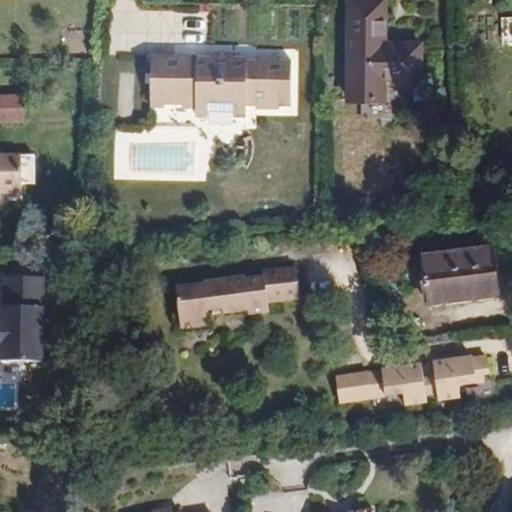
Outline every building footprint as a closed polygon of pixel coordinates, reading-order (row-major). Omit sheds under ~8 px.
[(382,37),(385,37),(385,0),(349,0),(348,100),(385,100),(385,79),(421,79),(422,43),(402,43),(402,47),(382,47),(382,37)] [(511,15),(502,16),(503,47),(511,46),(511,15)] [(385,43),(385,37),(382,37),(382,47),(402,47),(402,43),(385,43)] [(197,55),(149,55),(149,105),(162,105),(162,102),(181,103),(181,106),(194,106),(194,114),(206,115),(206,110),(232,110),(232,115),(245,115),(245,104),(255,104),(255,107),(279,107),(279,104),(290,104),(291,60),(280,60),(280,57),(256,57),(256,59),(235,59),(235,52),(207,51),(207,60),(197,60),(197,55)] [(6,69),(7,79),(21,79),(21,68),(6,69)] [(0,121),(29,120),(27,93),(0,94),(0,121)] [(37,151),(0,152),(0,189),(25,188),(24,169),(38,169),(37,151)] [(434,165),(434,177),(458,176),(457,164),(434,165)] [(413,180),(413,193),(427,192),(426,179),(413,180)] [(421,255),(427,303),(499,294),(494,247),(421,255)] [(223,309),(223,314),(248,311),(248,315),(269,313),(267,303),(300,299),(296,269),(262,273),(263,278),(244,280),(244,278),(203,283),(204,285),(175,289),(180,330),(211,326),(210,316),(209,311),(223,309)] [(47,274),(0,275),(0,362),(46,362),(47,274)] [(415,370),(332,383),(336,408),(399,398),(401,410),(422,407),(421,401),(431,399),(432,407),(456,404),(454,391),(511,382),(511,372),(510,358),(481,363),(480,360),(429,368),(431,383),(417,386),(415,370)]
